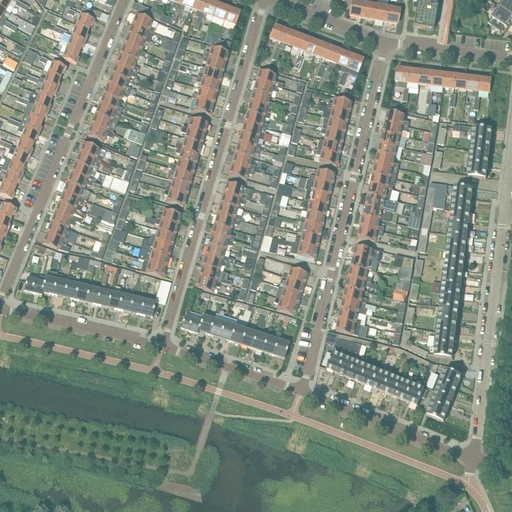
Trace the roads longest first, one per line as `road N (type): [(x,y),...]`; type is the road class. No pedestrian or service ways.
road 1 (residential): [(162,346),(264,0)]
road 2 (residential): [(302,390),(383,41)]
road 3 (residential): [(0,307),(123,0)]
road 4 (residential): [(470,457),(511,150)]
road 5 (unclassified): [(470,457),(302,390)]
road 6 (unclassified): [(162,346),(0,308)]
road 7 (unclassified): [(302,390),(162,346)]
road 8 (residential): [(383,41),(511,57)]
